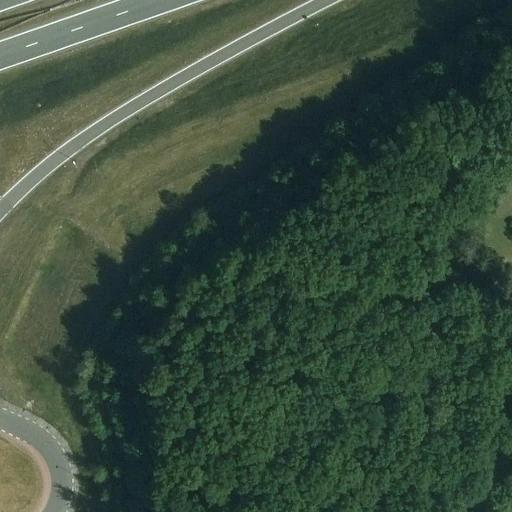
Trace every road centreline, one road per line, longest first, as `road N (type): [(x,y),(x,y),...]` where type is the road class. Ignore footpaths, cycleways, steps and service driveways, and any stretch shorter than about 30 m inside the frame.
road 1 (trunk): [(0,210),(92,133),(324,0)]
road 2 (trunk): [(0,56),(161,0)]
road 3 (unclassified): [(54,511),(61,478),(50,451),(0,422)]
